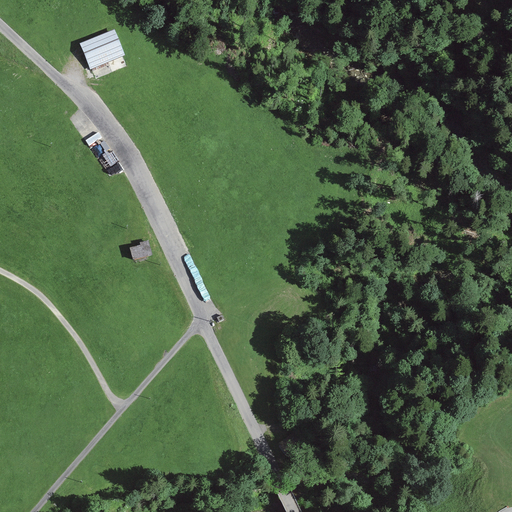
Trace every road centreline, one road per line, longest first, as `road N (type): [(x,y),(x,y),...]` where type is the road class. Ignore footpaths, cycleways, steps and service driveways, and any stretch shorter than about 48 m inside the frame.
road 1 (unclassified): [(0,25),(85,107),(119,153),(203,323)]
road 2 (unclassified): [(203,323),(294,511)]
road 3 (unclassified): [(123,405),(57,312),(7,273)]
road 4 (unclassified): [(123,405),(32,511)]
